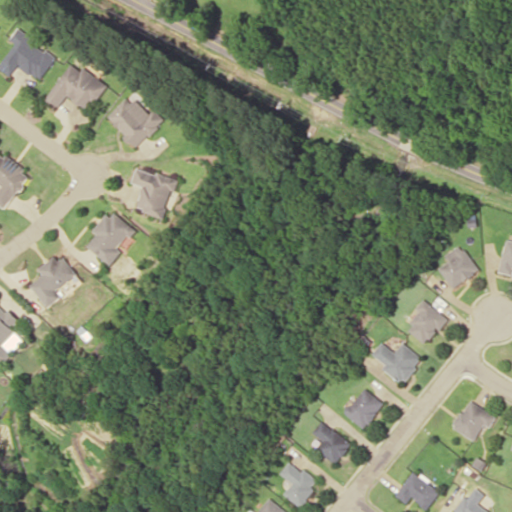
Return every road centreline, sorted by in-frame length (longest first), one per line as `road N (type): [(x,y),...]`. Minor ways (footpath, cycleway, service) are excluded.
road 1 (tertiary): [(511,186),(396,136),(136,0)]
road 2 (residential): [(341,511),(497,312)]
